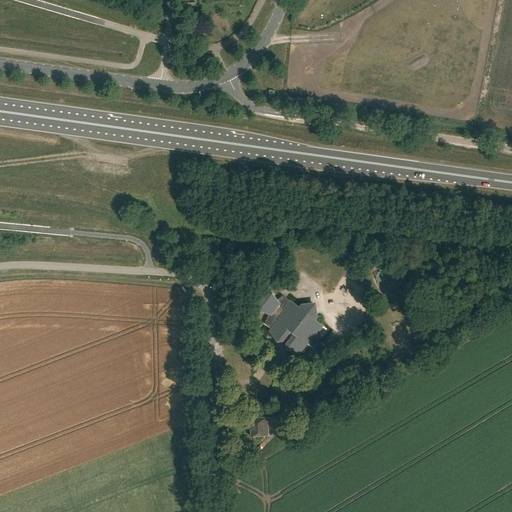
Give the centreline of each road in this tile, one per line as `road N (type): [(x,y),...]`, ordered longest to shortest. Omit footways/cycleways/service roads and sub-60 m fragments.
road 1 (trunk): [(511,182),(0,110)]
road 2 (unclassified): [(511,148),(287,117),(247,106),(226,76)]
road 3 (unclassified): [(212,511),(206,288)]
road 4 (unclassified): [(0,267),(174,272),(206,288)]
road 5 (tertiary): [(160,88),(0,66)]
